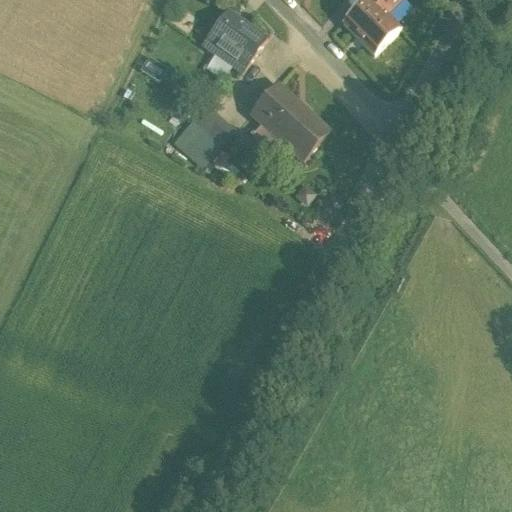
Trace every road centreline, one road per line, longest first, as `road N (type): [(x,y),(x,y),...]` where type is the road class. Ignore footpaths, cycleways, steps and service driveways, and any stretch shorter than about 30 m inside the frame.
road 1 (unclassified): [(191,511),(396,126)]
road 2 (unclassified): [(396,126),(455,211),(511,273)]
road 3 (unclassified): [(396,126),(282,0)]
road 4 (unclassified): [(460,0),(396,126)]
